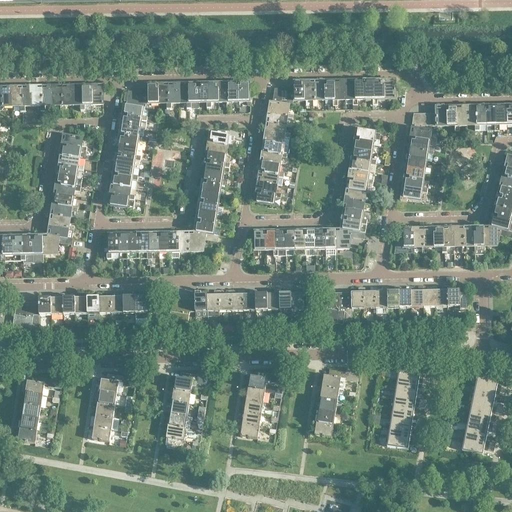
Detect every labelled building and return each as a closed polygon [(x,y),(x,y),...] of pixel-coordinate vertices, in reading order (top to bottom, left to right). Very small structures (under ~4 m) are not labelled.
[(375,101),(375,84),(368,84),(367,81),(362,81),(362,84),(362,88),(365,88),(365,101),(373,101),(375,101)] [(395,100),(395,83),(388,84),(387,81),(382,81),(382,84),(382,87),(385,87),(385,101),(395,100)] [(315,102),(315,85),(308,85),(308,82),(302,83),(302,85),(302,89),(305,89),(305,102),(313,102),(315,102)] [(335,102),(335,85),(328,85),(327,82),(322,82),(322,85),(322,89),(325,88),(325,102),(333,102),(335,102)] [(355,101),(355,84),(348,84),(347,82),(342,82),(342,84),(342,88),(345,88),(345,101),(353,101),(355,101)] [(229,104),(229,87),(221,87),(221,84),(216,84),(216,87),(216,91),(218,91),(219,104),(226,104),(229,104)] [(249,103),(249,86),(241,87),(241,84),(236,84),(236,87),(236,90),(239,90),(239,103),(249,103)] [(345,101),(345,88),(342,88),(342,84),(335,85),(335,102),(333,102),(333,107),(338,107),(337,102),(345,101)] [(365,101),(365,88),(362,88),(362,84),(355,84),(355,101),(353,101),(353,107),(357,107),(357,101),(365,101)] [(385,101),(385,87),(382,87),(382,84),(375,84),(375,101),(373,101),(373,107),(377,107),(377,101),(385,101)] [(169,105),(169,88),(161,88),(161,85),(156,85),(156,88),(156,92),(159,92),(159,105),(166,105),(169,105)] [(189,104),(189,87),(181,88),(181,85),(176,85),(176,88),(176,91),(179,91),(179,105),(186,104),(189,104)] [(209,104),(209,87),(201,87),(201,85),(196,85),(196,87),(196,91),(199,91),(199,104),(206,104),(209,104)] [(305,102),(305,89),(302,89),(302,85),(294,85),(294,89),(295,102),(305,102)] [(325,102),(325,88),(322,89),(322,85),(315,85),(315,102),(313,102),(313,108),(318,108),(317,102),(325,102)] [(63,107),(63,90),(55,90),(55,87),(50,87),(50,90),(50,94),(52,94),(53,107),(60,107),(63,107)] [(83,107),(82,90),(75,90),(75,87),(70,87),(70,90),(70,94),(72,94),(73,107),(80,107),(83,107)] [(103,106),(103,89),(95,89),(95,87),(90,87),(90,89),(90,93),(92,93),(93,106),(103,106)] [(199,104),(199,91),(196,91),(196,87),(189,87),(189,104),(186,104),(187,110),(191,110),(191,104),(199,104)] [(219,104),(218,91),(216,91),(216,87),(209,87),(209,104),(206,104),(207,110),(211,110),(211,104),(219,104)] [(239,103),(239,90),(236,90),(236,87),(229,87),(229,104),(226,104),(227,110),(231,109),(231,104),(239,103)] [(23,108),(23,91),(15,91),(15,88),(10,88),(10,91),(10,95),(13,94),(13,108),(20,108),(23,108)] [(43,107),(43,90),(35,91),(35,88),(30,88),(30,91),(30,94),(33,94),(33,107),(40,107),(43,107)] [(159,105),(159,92),(156,92),(156,88),(148,88),(148,92),(149,105),(159,105)] [(179,105),(179,91),(176,91),(176,88),(169,88),(169,105),(166,105),(167,111),(171,111),(171,105),(179,105)] [(93,106),(92,93),(90,93),(90,89),(82,90),(83,107),(80,107),(80,112),(85,112),(85,106),(93,106)] [(53,107),(52,94),(50,94),(50,90),(43,90),(43,107),(40,107),(40,113),(45,113),(45,107),(53,107)] [(73,107),(72,94),(70,94),(70,90),(63,90),(63,107),(60,107),(60,113),(65,113),(65,107),(73,107)] [(278,106),(281,90),(274,90),(272,105),(278,106)] [(289,101),(288,90),(281,90),(278,106),(289,107),(290,102),(289,101)] [(13,108),(13,94),(10,95),(10,91),(2,91),(2,95),(2,108),(13,108)] [(33,107),(33,94),(30,94),(30,91),(23,91),(23,108),(20,108),(20,114),(25,113),(25,108),(33,107)] [(142,104),(142,92),(135,93),(132,109),(143,110),(143,105),(142,104)] [(132,109),(135,93),(128,93),(128,95),(125,94),(124,100),(127,101),(126,108),(132,109)] [(289,107),(278,106),(272,105),(271,113),(275,113),(274,116),(287,118),(287,120),(293,121),(293,116),(288,115),(289,107)] [(477,127),(476,110),(469,110),(469,107),(464,107),(464,110),(464,114),(467,114),(467,127),(475,127),(477,127)] [(497,127),(497,110),(489,110),(489,107),(484,107),(484,110),(484,113),(487,113),(487,127),(494,127),(497,127)] [(143,110),(132,109),(126,108),(125,115),(128,116),(128,119),(141,121),(141,123),(147,124),(147,119),(141,118),(143,110)] [(457,127),(457,110),(449,110),(449,108),(444,108),(444,111),(444,114),(447,114),(447,127),(454,127),(457,127)] [(507,126),(507,113),(504,113),(504,109),(497,110),(497,127),(494,127),(495,132),(499,132),(499,126),(507,126)] [(467,127),(467,114),(464,114),(464,110),(457,110),(457,127),(454,127),(455,133),(459,133),(459,127),(467,127)] [(487,127),(487,113),(484,113),(484,110),(476,110),(477,127),(475,127),(475,133),(479,133),(479,127),(487,127)] [(447,127),(447,114),(444,114),(444,111),(436,111),(436,115),(437,128),(447,127)] [(286,128),(287,120),(287,118),(274,116),(275,113),(271,113),(268,112),(267,117),(270,118),(269,125),(286,128)] [(140,130),(141,123),(141,121),(128,119),(128,116),(125,115),(122,115),(121,120),(124,121),(123,128),(140,130)] [(420,131),(423,115),(414,115),(412,126),(414,126),(414,130),(420,131)] [(430,126),(430,115),(423,115),(420,131),(431,133),(431,128),(430,126)] [(285,135),(286,128),(269,125),(268,132),(271,133),(271,135),(284,137),(284,140),(290,141),(290,136),(285,135)] [(138,138),(140,130),(123,128),(122,135),(125,136),(125,138),(138,140),(138,143),(143,144),(144,139),(138,138)] [(431,133),(420,131),(414,130),(413,137),(410,137),(409,142),(412,143),(416,143),(416,141),(429,143),(431,133)] [(283,147),(284,140),(284,137),(271,135),(271,133),(268,132),(265,132),(264,137),(267,138),(266,145),(283,147)] [(379,148),(381,135),(375,134),(358,132),(357,140),(360,140),(360,143),(373,145),(373,147),(379,148)] [(137,150),(138,143),(138,140),(125,138),(125,136),(122,135),(119,135),(118,140),(121,140),(120,148),(137,150)] [(232,151),(234,138),(212,135),(211,142),(214,143),(214,146),(227,148),(227,150),(232,151)] [(81,148),(83,140),(66,138),(65,145),(68,146),(68,148),(81,151),(81,153),(86,154),(87,149),(81,148)] [(373,147),(373,145),(360,143),(360,140),(357,140),(354,139),(353,144),(356,145),(355,152),(372,154),(373,147)] [(428,150),(429,143),(416,141),(416,143),(412,143),(411,150),(428,153),(427,155),(433,156),(434,151),(428,150)] [(227,150),(227,148),(214,146),(214,143),(211,142),(208,142),(207,147),(210,148),(209,155),(225,157),(227,150)] [(81,153),(81,151),(68,148),(68,146),(65,145),(62,145),(61,150),(64,151),(63,158),(79,160),(80,153),(81,153)] [(290,148),(283,147),(266,145),(265,152),(268,153),(268,155),(281,157),(281,160),(287,160),(287,156),(288,156),(290,148)] [(135,158),(137,150),(120,148),(119,155),(122,156),(122,158),(135,160),(135,162),(140,163),(141,159),(135,158)] [(426,163),(427,155),(428,153),(411,150),(410,157),(407,157),(406,162),(409,163),(413,163),(413,161),(426,163)] [(280,167),(281,160),(281,157),(268,155),(268,153),(265,152),(262,152),(261,157),(264,157),(263,164),(280,167)] [(370,162),(372,154),(355,152),(354,159),(357,160),(357,162),(370,164),(370,167),(375,167),(376,163),(370,162)] [(135,162),(135,160),(122,158),(122,156),(119,155),(116,155),(115,160),(118,160),(117,167),(133,170),(135,162)] [(224,165),(225,157),(209,155),(208,162),(211,163),(211,165),(224,167),(224,170),(229,170),(230,166),(224,165)] [(78,168),(79,160),(63,158),(61,165),(65,165),(65,168),(78,170),(77,172),(83,173),(84,169),(78,168)] [(370,167),(370,164),(357,162),(357,160),(354,159),(351,159),(350,164),(353,165),(352,172),(369,174),(370,167)] [(425,170),(426,163),(413,161),(413,163),(409,163),(408,170),(425,172),(424,175),(430,176),(431,171),(425,170)] [(224,170),(224,167),(211,165),(211,163),(208,162),(205,162),(204,167),(207,167),(206,174),(222,177),(224,170)] [(278,175),(280,167),(263,164),(262,172),(265,172),(265,175),(278,177),(278,179),(283,180),(284,175),(278,175)] [(77,172),(78,170),(65,168),(65,165),(61,165),(59,165),(58,170),(61,170),(59,177),(76,180),(77,172)] [(132,177),(133,170),(117,167),(115,175),(119,175),(119,178),(132,180),(132,182),(137,183),(138,178),(132,177)] [(423,182),(424,175),(425,172),(408,170),(407,177),(404,177),(403,182),(406,182),(409,183),(410,180),(423,182)] [(278,179),(278,177),(265,175),(265,172),(262,172),(259,171),(258,177),(261,177),(260,184),(277,187),(278,179)] [(367,182),(369,174),(352,172),(351,179),(354,180),(354,182),(367,184),(367,187),(372,187),(373,183),(367,182)] [(132,182),(132,180),(119,178),(119,175),(115,175),(113,174),(112,180),(115,180),(114,187),(130,190),(132,182)] [(228,178),(222,177),(206,174),(204,182),(208,182),(208,185),(221,187),(221,189),(226,190),(228,178)] [(75,187),(76,180),(59,177),(58,185),(62,185),(62,188),(75,190),(74,192),(80,193),(81,188),(75,187)] [(511,181),(508,181),(508,178),(505,177),(502,177),(501,182),(503,182),(502,189),(511,192),(511,181)] [(367,187),(367,184),(354,182),(354,180),(351,179),(348,179),(347,184),(350,184),(349,191),(366,194),(367,187)] [(422,190),(423,182),(410,180),(409,183),(406,182),(405,190),(421,192),(421,195),(427,195),(427,191),(422,190)] [(221,189),(221,187),(208,185),(208,182),(204,182),(202,181),(201,187),(204,187),(202,194),(219,197),(221,189)] [(74,192),(75,190),(62,188),(62,185),(58,185),(56,184),(55,190),(57,190),(56,197),(73,200),(74,192)] [(275,194),(276,187),(277,187),(260,184),(259,192),(262,192),(262,195),(275,197),(275,199),(280,200),(281,195),(275,194)] [(129,197),(130,190),(114,187),(112,194),(116,195),(116,197),(129,200),(128,202),(133,203),(134,203),(135,198),(129,197)] [(511,192),(502,189),(500,197),(503,198),(503,200),(511,202),(511,192)] [(420,202),(421,195),(421,192),(405,190),(404,197),(401,196),(400,202),(407,203),(407,200),(420,202)] [(273,207),(275,199),(275,197),(262,195),(262,192),(259,192),(256,191),(255,196),(258,197),(257,204),(273,207)] [(364,201),(366,194),(349,191),(348,199),(351,199),(351,202),(364,204),(364,206),(369,207),(370,202),(364,201)] [(133,203),(128,202),(129,200),(116,197),(116,195),(112,194),(110,194),(109,199),(112,200),(110,207),(132,211),(133,203)] [(218,204),(219,197),(202,194),(201,202),(205,202),(205,205),(218,207),(217,209),(223,210),(224,205),(218,204)] [(511,202),(503,200),(503,198),(500,197),(497,196),(496,201),(498,202),(496,209),(511,212),(511,202)] [(72,207),(73,200),(56,197),(55,204),(59,205),(58,208),(72,210),(71,212),(77,213),(78,208),(72,207)] [(364,206),(364,204),(351,202),(351,199),(348,199),(345,198),(344,204),(347,204),(346,211),(362,214),(364,206)] [(216,216),(217,209),(218,207),(205,205),(205,202),(201,202),(199,201),(198,206),(201,207),(199,214),(216,216)] [(71,212),(72,210),(58,208),(59,205),(55,204),(53,204),(52,209),(54,210),(53,217),(70,219),(71,212)] [(511,220),(511,216),(511,212),(496,209),(495,216),(498,217),(497,219),(510,223),(510,225),(511,225),(511,220)] [(361,221),(362,214),(346,211),(344,218),(348,219),(348,221),(361,224),(360,226),(366,227),(367,222),(361,221)] [(215,224),(216,216),(199,214),(198,221),(202,222),(201,224),(215,226),(214,229),(220,230),(221,225),(215,224)] [(511,225),(510,225),(510,223),(497,219),(498,217),(495,216),(492,215),(491,220),(493,221),(491,228),(501,231),(511,233),(511,225)] [(69,227),(70,219),(53,217),(52,224),(56,225),(55,227),(69,229),(68,232),(74,233),(75,228),(69,227)] [(366,227),(360,226),(361,224),(348,221),(348,219),(344,218),(342,218),(341,223),(344,224),(342,231),(352,232),(359,233),(365,234),(366,227)] [(213,236),(214,229),(215,226),(201,224),(202,222),(198,221),(196,221),(195,226),(197,227),(196,234),(206,235),(213,236)] [(68,232),(69,229),(55,227),(56,225),(52,224),(49,224),(49,229),(51,230),(50,237),(59,238),(67,239),(68,232)] [(484,248),(484,231),(476,231),(476,228),(471,228),(471,231),(471,235),(474,235),(474,248),(484,248)] [(496,247),(499,237),(501,231),(491,228),(491,231),(484,231),(484,248),(496,247)] [(444,249),(444,232),(437,232),(437,229),(431,229),(431,232),(431,236),(434,236),(434,249),(442,249),(444,249)] [(464,248),(464,231),(456,231),(456,229),(451,229),(451,232),(451,235),(454,235),(454,248),(461,248),(464,248)] [(424,249),(424,232),(417,232),(417,230),(411,230),(411,232),(411,236),(414,236),(414,249),(422,249),(424,249)] [(315,251),(315,234),(308,234),(308,231),(302,232),(302,234),(303,238),(305,238),(305,251),(313,251),(315,251)] [(335,251),(335,234),(328,234),(328,231),(322,231),(322,234),(323,238),(325,238),(325,251),(335,251)] [(349,250),(351,239),(352,232),(342,231),(342,234),(335,234),(335,251),(349,250)] [(474,248),(474,235),(471,235),(471,231),(464,231),(464,248),(461,248),(462,254),(466,254),(466,248),(474,248)] [(511,240),(511,238),(511,233),(501,231),(499,237),(511,240)] [(275,252),(275,235),(268,235),(268,232),(263,232),(263,235),(263,239),(265,239),(265,252),(273,252),(275,252)] [(295,251),(295,234),(288,235),(288,232),(282,232),(282,235),(283,238),(285,238),(285,252),(293,251),(295,251)] [(364,241),(365,235),(365,234),(359,233),(352,232),(351,239),(364,241)] [(414,249),(414,236),(411,236),(411,232),(403,232),(404,249),(402,249),(402,255),(406,255),(406,249),(414,249)] [(434,249),(434,236),(431,236),(431,232),(424,232),(424,249),(422,249),(422,255),(426,255),(426,249),(434,249)] [(454,248),(454,235),(451,235),(451,232),(444,232),(444,249),(442,249),(442,254),(446,254),(446,249),(454,248)] [(169,254),(169,237),(162,237),(162,234),(156,234),(156,237),(156,241),(159,241),(159,254),(167,254),(169,254)] [(189,254),(189,237),(182,237),(182,234),(176,234),(176,237),(176,240),(179,240),(179,254),(189,254)] [(203,253),(205,242),(206,235),(196,234),(196,236),(189,237),(189,254),(203,253)] [(305,251),(305,238),(303,238),(302,234),(295,234),(295,251),(293,251),(293,257),(298,257),(298,251),(305,251)] [(325,251),(325,238),(323,238),(322,234),(315,234),(315,251),(313,251),(313,257),(318,257),(318,251),(325,251)] [(129,255),(129,238),(122,238),(122,235),(116,235),(116,238),(116,242),(119,242),(119,255),(127,255),(129,255)] [(149,254),(149,237),(142,237),(142,235),(136,235),(136,238),(136,241),(139,241),(139,255),(147,254),(149,254)] [(218,244),(219,238),(219,237),(213,236),(206,235),(205,242),(218,244)] [(265,252),(265,239),(263,239),(263,235),(255,235),(255,252),(253,252),(253,258),(258,258),(258,252),(265,252)] [(285,252),(285,238),(283,238),(282,235),(275,235),(275,252),(273,252),(273,258),(278,258),(278,252),(285,252)] [(23,257),(23,240),(16,240),(15,237),(10,237),(10,240),(10,244),(12,244),(13,257),(21,257),(23,257)] [(43,256),(43,239),(36,240),(36,237),(30,237),(30,240),(30,243),(32,243),(33,257),(43,256)] [(57,256),(58,245),(59,238),(50,237),(50,239),(43,239),(43,256),(57,256)] [(159,254),(159,241),(156,241),(156,237),(149,237),(149,254),(147,254),(147,260),(152,260),(152,254),(159,254)] [(179,254),(179,240),(176,240),(176,237),(169,237),(169,254),(167,254),(167,260),(172,260),(172,254),(179,254)] [(72,247),(73,241),(73,240),(67,239),(59,238),(58,245),(72,247)] [(119,255),(119,242),(116,242),(116,238),(109,238),(109,255),(107,255),(107,261),(112,261),(112,255),(119,255)] [(139,255),(139,241),(136,241),(136,238),(129,238),(129,255),(127,255),(127,261),(132,260),(132,255),(139,255)] [(13,257),(12,244),(10,244),(10,240),(3,240),(3,257),(1,257),(1,263),(6,263),(5,257),(13,257)] [(33,257),(32,243),(30,243),(30,240),(23,240),(23,257),(21,257),(21,263),(26,262),(25,257),(33,257)] [(448,309),(447,292),(450,292),(449,288),(448,288),(448,287),(445,288),(445,292),(437,292),(435,292),(436,309),(448,309)] [(467,311),(467,295),(461,295),(461,292),(461,288),(460,287),(456,287),(457,292),(450,292),(447,292),(448,309),(460,308),(460,311),(467,311)] [(412,309),(411,293),(413,293),(413,289),(412,289),(412,288),(409,288),(409,293),(401,293),(399,293),(400,310),(412,309)] [(424,309),(423,293),(425,292),(425,289),(424,288),(421,288),(421,293),(413,293),(411,293),(412,309),(424,309)] [(436,309),(435,292),(437,292),(437,288),(436,288),(435,288),(433,288),(433,292),(425,292),(423,293),(424,309),(436,309)] [(364,310),(363,294),(365,294),(365,290),(364,290),(364,289),(361,289),(361,294),(351,294),(351,311),(364,310)] [(376,310),(375,294),(377,293),(377,290),(376,289),(373,289),(373,294),(365,294),(363,294),(364,310),(376,310)] [(388,310),(387,293),(389,293),(389,290),(389,289),(388,289),(385,289),(385,293),(377,293),(375,294),(376,310),(388,310)] [(400,310),(399,293),(401,293),(401,289),(400,289),(397,289),(397,293),(389,293),(387,293),(388,310),(400,310)] [(311,314),(310,298),(305,298),(305,295),(305,291),(304,290),(301,291),(301,295),(294,295),(291,295),(292,312),(304,311),(304,314),(311,314)] [(256,312),(255,296),(257,296),(257,292),(256,292),(256,291),(253,291),(253,296),(245,296),(243,296),(244,313),(256,312)] [(268,312),(267,296),(270,296),(269,292),(268,291),(265,291),(265,296),(257,296),(255,296),(256,312),(268,312)] [(280,312),(279,295),(281,295),(281,292),(281,291),(280,291),(277,291),(277,295),(270,296),(267,296),(268,312),(280,312)] [(292,312),(291,295),(294,295),(293,291),(292,291),(289,291),(289,295),(281,295),(279,295),(280,312),(292,312)] [(208,314),(207,297),(209,297),(208,293),(208,292),(204,292),(205,297),(195,297),(195,301),(195,314),(208,314)] [(220,313),(219,297),(221,297),(221,293),(220,292),(216,292),(217,297),(209,297),(207,297),(208,314),(220,313)] [(232,313),(231,296),(233,296),(233,292),(232,292),(229,292),(229,296),(221,297),(219,297),(220,313),(232,313)] [(244,313),(243,296),(245,296),(245,292),(244,292),(241,292),(241,296),(233,296),(231,296),(232,313),(244,313)] [(148,314),(148,302),(149,302),(149,298),(148,294),(148,293),(144,293),(145,298),(137,298),(135,298),(135,315),(148,314)] [(100,315),(99,299),(101,299),(100,295),(100,294),(96,294),(97,299),(89,299),(87,299),(88,316),(100,315)] [(112,315),(111,299),(113,299),(113,295),(112,294),(108,294),(109,299),(101,299),(99,299),(100,315),(112,315)] [(124,315),(123,298),(125,298),(124,294),(123,294),(120,294),(121,298),(113,299),(111,299),(112,315),(124,315)] [(135,315),(135,298),(137,298),(136,294),(132,294),(132,298),(125,298),(123,298),(124,315),(135,315)] [(339,310),(338,294),(329,294),(327,310),(337,312),(339,310)] [(51,316),(51,300),(53,300),(53,296),(52,296),(52,295),(49,295),(49,300),(39,300),(39,304),(39,316),(39,317),(51,316)] [(64,316),(63,300),(65,300),(64,296),(64,295),(60,295),(61,300),(53,300),(51,300),(51,316),(64,316)] [(76,316),(75,299),(77,299),(77,296),(76,295),(73,295),(73,299),(65,300),(63,300),(64,316),(76,316)] [(88,316),(87,299),(89,299),(89,295),(88,295),(84,295),(85,299),(77,299),(75,299),(76,316),(88,316)] [(183,314),(183,301),(172,301),(171,313),(181,315),(183,314)] [(27,317),(26,304),(17,304),(15,316),(25,318),(27,317)] [(351,322),(351,311),(345,311),(345,310),(339,310),(337,312),(327,310),(326,310),(324,324),(343,326),(343,322),(351,322)] [(187,329),(189,314),(189,313),(183,314),(181,315),(171,313),(170,313),(168,327),(187,329)] [(31,328),(33,317),(33,316),(27,317),(25,318),(15,316),(14,316),(12,330),(31,333),(31,328)] [(39,328),(39,317),(39,316),(33,317),(31,328),(39,328)] [(351,383),(353,370),(346,369),(346,374),(345,380),(345,382),(351,383)] [(357,384),(359,371),(353,370),(351,383),(357,384)] [(277,385),(279,372),(272,371),(272,375),(271,382),(270,384),(277,385)] [(341,379),(342,373),(329,371),(328,377),(341,379)] [(418,384),(420,374),(399,371),(397,381),(418,384)] [(203,386),(205,373),(198,372),(198,377),(197,383),(196,385),(203,386)] [(267,381),(268,374),(255,372),(254,379),(267,381)] [(283,386),(285,373),(279,372),(277,385),(283,386)] [(209,387),(211,374),(205,373),(203,386),(209,387)] [(129,388),(131,375),(124,374),(123,378),(122,385),(122,387),(129,388)] [(193,382),(193,376),(181,374),(180,380),(193,382)] [(54,389),(56,376),(50,375),(49,380),(50,380),(49,386),(48,386),(48,388),(54,389)] [(119,384),(120,377),(107,375),(106,382),(119,384)] [(135,389),(137,376),(131,375),(129,388),(135,389)] [(61,390),(63,377),(56,376),(54,389),(61,390)] [(496,390),(498,380),(478,376),(476,386),(496,390)] [(44,385),(45,379),(33,377),(32,383),(44,385)] [(339,391),(341,380),(341,379),(328,377),(324,377),(322,389),(339,391)] [(265,393),(267,381),(254,379),(250,378),(248,390),(265,393)] [(191,394),(192,382),(193,382),(180,380),(175,380),(174,392),(191,394)] [(117,396),(119,384),(106,382),(101,381),(100,393),(117,396)] [(417,394),(418,384),(397,381),(396,391),(417,394)] [(43,397),(44,386),(44,385),(32,383),(27,383),(25,395),(43,397)] [(494,400),(496,390),(476,386),(474,395),(494,400)] [(337,403),(339,391),(322,389),(320,401),(337,403)] [(263,405),(265,393),(248,390),(246,402),(263,405)] [(415,403),(417,394),(396,391),(394,400),(415,403)] [(189,406),(191,394),(174,392),(172,404),(189,406)] [(115,408),(117,396),(100,393),(98,405),(115,408)] [(41,409),(43,397),(25,395),(24,407),(41,409)] [(492,409),(494,400),(474,395),(472,405),(492,409)] [(414,413),(415,403),(394,400),(393,410),(414,413)] [(335,415),(337,403),(320,401),(318,412),(335,415)] [(261,417),(263,405),(246,402),(244,414),(261,417)] [(187,418),(189,406),(172,404),(170,415),(187,418)] [(113,420),(115,408),(98,405),(96,417),(113,420)] [(490,418),(492,409),(472,405),(470,414),(490,418)] [(39,421),(41,409),(24,407),(22,418),(39,421)] [(412,422),(414,413),(393,410),(391,419),(412,422)] [(333,427),(335,415),(318,412),(316,424),(333,427)] [(259,428),(261,417),(244,414),(242,426),(259,428)] [(488,428),(490,418),(470,414),(468,423),(488,428)] [(185,430),(187,418),(170,415),(168,427),(185,430)] [(111,431),(113,420),(96,417),(94,429),(111,431)] [(37,433),(39,421),(22,418),(20,430),(37,433)] [(411,432),(412,422),(391,419),(390,429),(411,432)] [(487,437),(488,428),(468,423),(466,433),(487,437)] [(332,439),(333,427),(316,424),(314,436),(332,439)] [(257,441),(259,428),(242,426),(240,438),(257,441)] [(182,449),(185,430),(168,427),(166,440),(172,440),(170,447),(182,449)] [(109,444),(111,431),(94,429),(92,441),(109,444)] [(409,441),(411,432),(390,429),(388,438),(409,441)] [(35,445),(37,433),(20,430),(18,442),(35,445)] [(485,446),(487,437),(466,433),(464,442),(485,446)] [(408,451),(409,441),(388,438),(387,448),(408,451)] [(483,456),(485,446),(464,442),(462,452),(483,456)]
